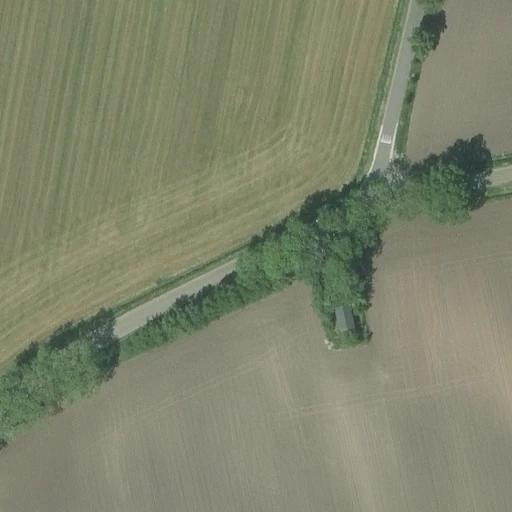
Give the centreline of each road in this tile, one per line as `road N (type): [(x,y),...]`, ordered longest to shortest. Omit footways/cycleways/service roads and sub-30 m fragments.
road 1 (unclassified): [(0,407),(89,344),(384,200)]
road 2 (unclassified): [(384,200),(384,146),(418,0)]
road 3 (unclassified): [(384,200),(511,172)]
